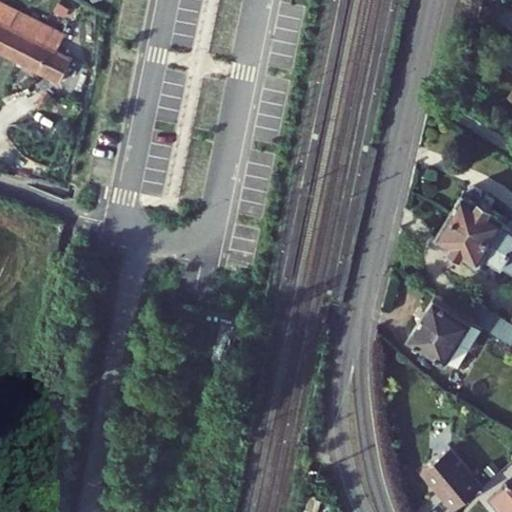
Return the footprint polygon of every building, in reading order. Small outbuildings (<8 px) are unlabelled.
[(493,0),(484,0),(482,3),(472,0),(459,0),(454,16),(488,26),(493,0)] [(0,48),(62,81),(72,58),(0,22),(0,15),(3,7),(0,5),(0,48)] [(463,197),(452,215),(511,252),(511,230),(503,225),(507,219),(491,209),(494,206),(481,198),(480,189),(475,187),(469,192),(466,197),(463,197)] [(511,252),(452,215),(438,238),(455,246),(452,249),(464,257),(466,253),(481,263),(486,255),(511,270),(511,252)] [(0,306),(24,246),(0,236),(0,306)] [(511,323),(452,287),(443,300),(485,326),(511,342),(511,323)] [(436,296),(410,337),(459,367),(485,326),(443,300),(436,296)] [(423,472),(456,509),(484,485),(451,447),(423,472)] [(505,487),(493,497),(506,511),(511,511),(511,483),(509,479),(502,484),(505,487)]
